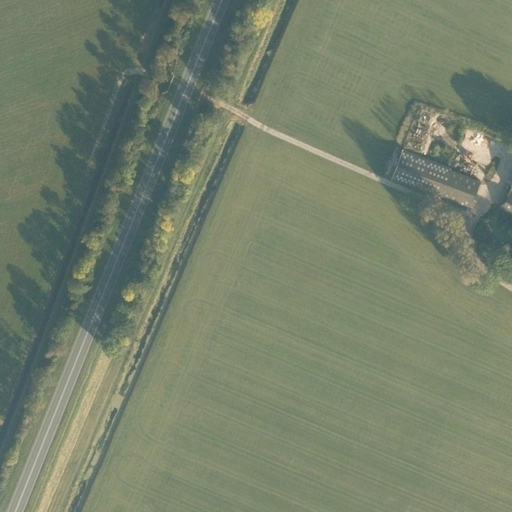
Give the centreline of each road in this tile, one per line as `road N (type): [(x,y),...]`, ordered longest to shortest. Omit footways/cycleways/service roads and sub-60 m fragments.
road 1 (trunk): [(13,511),(221,0)]
road 2 (track): [(472,221),(137,71),(122,77),(85,180)]
